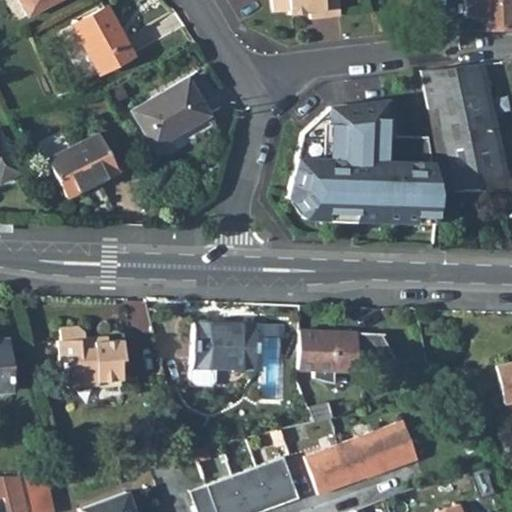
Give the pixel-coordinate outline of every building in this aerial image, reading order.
[(18,0),(27,15),(55,0),(18,0)] [(270,0),(272,11),(287,10),(288,14),(308,12),(309,18),(337,14),(335,0),(270,0)] [(481,14),(482,30),(511,29),(511,0),(463,0),(464,15),(481,14)] [(71,24),(98,73),(132,54),(106,5),(71,24)] [(436,167),(441,192),(501,188),(472,64),(417,70),(425,109),(433,107),(445,165),(436,167)] [(129,110),(152,148),(208,114),(185,76),(129,110)] [(109,92),(114,102),(126,95),(120,86),(109,92)] [(96,112),(100,121),(113,114),(104,97),(89,105),(93,113),(96,112)] [(385,100),(328,106),(300,132),(286,195),(302,217),(433,222),(435,192),(426,137),(384,136),(385,100)] [(425,109),(436,167),(445,165),(433,107),(425,109)] [(46,157),(65,195),(114,170),(107,157),(113,152),(115,150),(115,145),(115,144),(113,141),(111,140),(108,139),(105,140),(103,140),(100,142),(95,132),(68,146),(48,156),(46,157)] [(0,180),(17,172),(0,137),(0,180)] [(43,149),(48,156),(68,146),(65,141),(54,144),(43,149)] [(11,223),(0,222),(0,231),(10,231),(10,229),(11,223)] [(190,321),(188,365),(251,367),(252,322),(190,321)] [(62,360),(64,386),(95,384),(95,380),(119,378),(118,357),(121,357),(120,338),(105,340),(104,335),(94,335),(91,341),(82,342),(81,331),(75,325),(57,326),(58,339),(54,339),(56,360),(62,360)] [(295,330),(294,369),(310,369),(310,378),(331,383),(331,370),(353,370),(353,364),(359,363),(365,362),(372,361),(378,360),(384,358),(391,356),(378,332),(295,330)] [(511,361),(494,365),(501,402),(511,399),(511,361)] [(415,458),(401,420),(302,456),(316,494),(363,476),(364,477),(415,458)] [(282,458),(188,491),(195,511),(260,511),(296,499),(282,458)] [(27,511),(20,476),(0,475),(0,499),(3,499),(6,511),(27,511)] [(20,476),(27,511),(52,511),(44,476),(20,476)] [(77,508),(78,511),(131,511),(124,491),(77,508)] [(353,511),(353,510),(346,511),(461,511),(457,500),(426,511),(353,511)]
